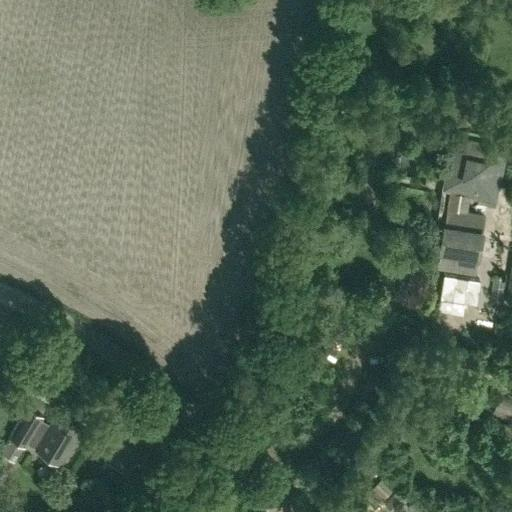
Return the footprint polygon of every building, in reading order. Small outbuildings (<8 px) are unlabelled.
[(450,108),(466,111),(469,96),(454,92),(450,108)] [(352,118),(353,139),(371,138),(370,117),(352,118)] [(404,148),(401,164),(417,167),(420,151),(404,148)] [(495,184),(502,152),(487,149),(480,181),(462,177),(461,179),(447,176),(445,187),(459,190),(459,193),(494,200),(498,185),(495,184)] [(450,191),(447,209),(480,215),(483,198),(450,191)] [(483,215),(447,209),(437,266),(473,272),(476,255),(477,255),(481,232),(480,232),(483,215)] [(337,275),(347,278),(352,262),(342,259),(337,275)] [(476,299),(480,275),(433,268),(429,292),(476,299)] [(10,387),(2,403),(17,412),(26,396),(10,387)] [(492,413),(507,419),(511,406),(511,405),(496,400),(492,413)] [(23,444),(24,445),(26,441),(34,447),(34,448),(60,463),(82,426),(56,410),(48,424),(39,419),(41,416),(26,406),(8,436),(12,437),(2,454),(14,460),(23,444)] [(151,439),(124,421),(110,443),(136,461),(151,439)] [(157,443),(130,485),(144,494),(172,452),(157,443)]
